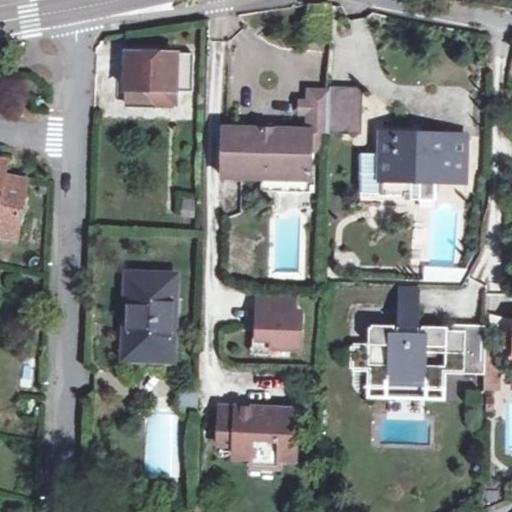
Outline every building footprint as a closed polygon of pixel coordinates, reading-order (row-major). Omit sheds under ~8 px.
[(332,5),(309,1),(311,33),(331,32),(332,5)] [(194,51),(127,50),(126,102),(175,103),(175,88),(194,88),(194,51)] [(352,90),(308,88),(307,128),(228,126),(226,176),(261,177),(261,188),(311,190),(313,133),(351,134),(352,90)] [(467,140),(371,138),(370,154),(356,156),(355,207),(405,208),(406,202),(432,203),(433,181),(466,181),(467,140)] [(0,235),(17,239),(28,185),(5,180),(8,165),(0,163),(0,235)] [(175,272),(128,270),(125,359),(172,360),(175,272)] [(294,296),(259,294),(257,349),(303,351),(304,311),(294,311),(294,296)] [(486,350),(486,327),(453,326),(453,332),(447,331),(446,329),(438,330),(432,333),(428,338),(421,338),(422,305),(400,305),(400,336),(392,337),(392,330),(386,328),(373,328),(373,330),(369,330),(369,347),(352,349),(352,370),(354,372),(368,372),(368,388),(372,388),(372,390),(386,390),(386,387),(389,388),(389,377),(426,379),(426,389),(427,389),(427,391),(444,391),(447,388),(447,375),(485,375),(486,350)] [(499,350),(486,350),(485,375),(499,374),(499,350)] [(446,400),(459,402),(462,376),(449,375),(446,400)] [(389,377),(389,388),(426,389),(426,379),(389,377)] [(297,411),(221,408),(219,445),(236,446),(235,457),(253,459),(253,469),(279,470),(279,450),(296,449),(297,411)]
